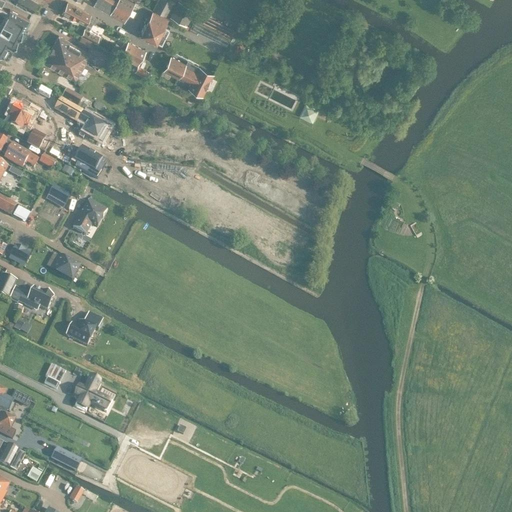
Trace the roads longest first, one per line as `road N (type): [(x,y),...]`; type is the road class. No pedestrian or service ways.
road 1 (track): [(406,511),(397,406),(430,234),(403,185),(352,155)]
road 2 (track): [(215,47),(246,102),(352,155)]
